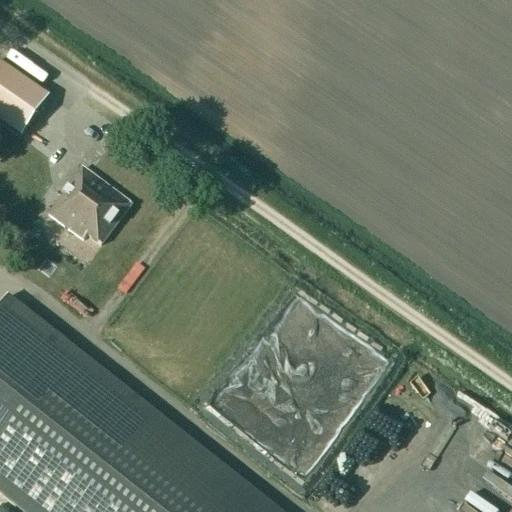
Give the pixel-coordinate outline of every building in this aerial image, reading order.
[(49,98),(0,63),(0,123),(21,138),(49,98)] [(103,114),(89,96),(79,103),(105,139),(118,129),(105,112),(103,114)] [(118,186),(126,174),(105,159),(97,172),(118,186)] [(47,216),(83,241),(87,236),(101,246),(131,205),(81,169),(47,216)] [(233,229),(202,208),(174,249),(204,270),(233,229)] [(164,220),(155,238),(164,243),(174,224),(164,220)] [(277,511),(196,447),(7,297),(0,305),(0,495),(21,511),(277,511)] [(458,395),(438,422),(489,459),(509,432),(458,395)] [(368,423),(349,443),(365,458),(384,437),(368,423)] [(407,511),(401,503),(388,511),(407,511)]
